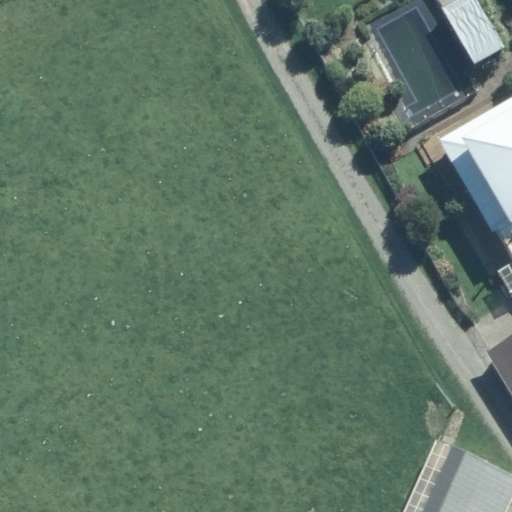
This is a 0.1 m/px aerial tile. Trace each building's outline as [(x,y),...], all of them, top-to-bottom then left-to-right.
[(469,5),(438,25),(468,72),(499,53),(469,5)] [(407,16),(375,36),(408,89),(449,64),(428,30),(419,35),(407,16)] [(511,110),(436,154),(487,243),(492,240),(511,274),(511,110)] [(511,353),(484,370),(511,417),(511,353)] [(500,511),(511,483),(446,457),(424,511),(500,511)]
